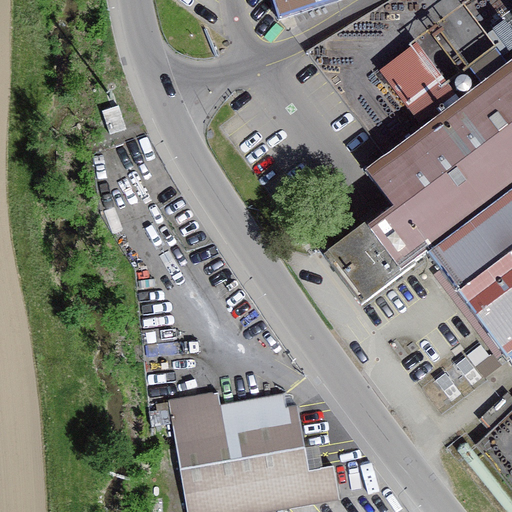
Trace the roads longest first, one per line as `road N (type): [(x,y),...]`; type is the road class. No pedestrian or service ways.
road 1 (tertiary): [(137,0),(163,95),(194,160),(372,422),(444,511)]
road 2 (unknown): [(163,95),(300,43),(374,0)]
